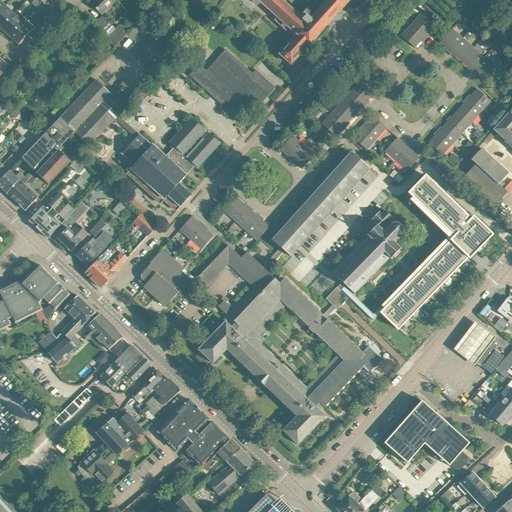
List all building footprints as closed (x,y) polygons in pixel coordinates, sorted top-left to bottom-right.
[(101,15),(115,0),(116,0),(117,1),(118,0),(95,0),(91,5),(101,15)] [(294,38),(279,54),(291,64),(308,45),(309,46),(349,0),(251,0),(257,5),(259,1),(277,17),(275,20),(294,38)] [(47,12),(39,4),(36,8),(35,9),(43,16),(47,12)] [(0,28),(0,29),(14,14),(5,6),(0,11),(0,28)] [(23,22),(14,14),(0,29),(9,37),(23,22)] [(434,26),(421,14),(411,25),(424,37),(434,26)] [(128,34),(119,25),(115,29),(102,17),(93,26),(115,47),(128,34)] [(25,19),(23,22),(9,37),(18,45),(35,28),(25,19)] [(482,24),(478,28),(483,32),(487,28),(482,24)] [(424,37),(411,25),(401,36),(414,48),(424,37)] [(451,52),(463,39),(452,29),(440,42),(451,52)] [(461,62),(473,48),(463,39),(451,52),(461,62)] [(483,39),(479,44),(484,48),(488,43),(483,39)] [(472,71),(484,58),(473,48),(461,62),(472,71)] [(262,103),(272,92),(275,88),(256,70),(252,74),(226,50),(206,71),(199,65),(189,76),(236,118),(255,96),(262,103)] [(0,58),(0,75),(9,66),(0,58)] [(483,81),(495,68),(484,58),(472,71),(483,81)] [(347,79),(343,84),(348,88),(352,83),(347,79)] [(112,122),(122,112),(126,108),(96,80),(86,91),(21,158),(38,174),(59,153),(62,150),(60,148),(74,134),(89,148),(112,122)] [(374,93),(360,81),(351,92),(364,104),(374,93)] [(490,101),(477,89),(467,100),(481,112),(490,101)] [(364,104),(351,92),(341,103),(354,115),(364,104)] [(276,93),(270,99),(274,102),(279,96),(276,93)] [(481,112),(467,100),(458,111),(471,123),(481,112)] [(354,115),(341,103),(331,113),(345,125),(354,115)] [(500,107),(494,113),(497,116),(503,110),(500,107)] [(511,109),(509,113),(495,129),(511,144),(511,109)] [(471,123),(458,111),(448,122),(461,134),(471,123)] [(127,116),(122,112),(112,122),(115,124),(117,121),(124,127),(127,124),(123,120),(127,116)] [(345,125),(331,113),(322,124),(335,136),(345,125)] [(386,129),(373,117),(363,128),(376,140),(386,129)] [(184,174),(193,164),(197,168),(220,143),(208,133),(208,134),(204,130),(205,130),(192,118),(169,143),(176,149),(168,159),(152,145),(151,146),(139,135),(122,154),(134,165),(127,173),(140,185),(144,181),(151,188),(148,192),(161,204),(164,200),(177,211),(191,195),(179,184),(186,175),(184,174)] [(487,120),(484,125),(489,130),(493,125),(487,120)] [(461,134),(448,122),(438,132),(452,144),(461,134)] [(376,140),(363,128),(353,138),(367,151),(376,140)] [(477,130),(472,135),(478,139),(482,134),(477,130)] [(452,144),(438,132),(429,143),(442,155),(452,144)] [(20,135),(13,142),(19,147),(26,140),(20,135)] [(291,159),(303,146),(292,136),(280,149),(291,159)] [(321,136),(315,142),(320,146),(326,140),(321,136)] [(396,161),(408,148),(397,138),(385,151),(396,161)] [(469,141),(464,146),(468,150),(473,144),(469,141)] [(302,169),(314,156),(303,146),(291,159),(302,169)] [(407,171),(419,158),(408,148),(396,161),(407,171)] [(501,182),(508,174),(481,149),(471,160),(477,166),(473,170),(471,169),(462,178),(494,207),(507,193),(501,187),(504,184),(501,182)] [(46,186),(69,164),(59,153),(38,174),(36,176),(46,186)] [(290,257),(363,176),(370,169),(352,153),(272,241),(281,248),(263,267),(266,271),(284,251),(290,257)] [(453,153),(448,158),(454,164),(459,159),(453,153)] [(87,165),(79,157),(71,166),(78,173),(87,165)] [(9,171),(0,180),(0,186),(7,193),(23,176),(20,172),(15,177),(9,171)] [(23,176),(7,193),(25,211),(38,198),(23,184),(28,180),(23,176)] [(73,183),(85,190),(89,183),(78,176),(73,183)] [(451,239),(380,313),(398,330),(404,324),(400,320),(404,316),(408,320),(414,313),(410,310),(414,306),(418,310),(424,303),(420,299),(424,296),(428,299),(434,293),(430,289),(434,285),(438,289),(444,282),(440,279),(444,275),(448,279),(454,272),(450,268),(454,265),(458,268),(464,262),(460,258),(463,255),(467,259),(468,258),(469,259),(470,258),(471,258),(476,253),(477,252),(474,249),(483,241),(485,243),(493,235),(473,217),(469,221),(466,219),(468,217),(425,176),(408,193),(451,235),(451,234),(454,237),(456,239),(454,242),(451,239)] [(399,176),(395,180),(399,184),(403,180),(399,176)] [(66,220),(54,209),(64,198),(58,191),(29,221),(48,238),(61,224),(62,225),(66,220)] [(235,221),(247,208),(237,198),(224,211),(235,221)] [(76,227),(74,225),(81,216),(88,208),(82,203),(75,211),(66,220),(62,225),(66,228),(58,238),(67,247),(66,248),(69,251),(70,250),(72,251),(82,240),(88,234),(78,225),(76,227)] [(120,203),(113,210),(119,215),(125,209),(120,203)] [(246,231),(258,218),(247,208),(235,221),(246,231)] [(324,416),(323,416),(318,410),(322,406),(324,408),(365,365),(370,369),(380,360),(367,348),(363,353),(327,319),(327,320),(326,319),(336,308),(337,310),(348,298),(340,291),(345,285),(347,288),(348,289),(348,288),(353,293),(354,294),(355,294),(385,263),(389,258),(390,259),(391,259),(392,258),(393,257),(394,259),(401,252),(399,250),(400,249),(401,250),(401,249),(401,248),(401,247),(400,247),(395,242),(396,240),(397,241),(403,235),(403,234),(404,231),(404,229),(403,226),(403,225),(400,223),(399,222),(396,221),(390,222),(390,221),(393,218),(392,217),(392,218),(385,211),(384,210),(381,213),(379,211),(378,212),(372,219),(371,220),(373,222),(372,223),(370,221),(369,222),(361,230),(360,231),(361,231),(367,237),(363,241),(332,272),(332,273),(333,274),(338,278),(338,279),(337,279),(338,280),(339,279),(342,282),(337,288),(336,288),(326,299),(332,305),(322,316),(321,315),(322,314),(284,278),(280,283),(280,284),(279,284),(279,283),(266,271),(263,267),(247,252),(241,258),(228,245),(215,259),(224,268),(228,263),(254,288),(234,310),(224,301),(218,307),(223,312),(224,311),(227,314),(226,315),(228,316),(225,320),(227,322),(226,323),(225,322),(212,335),(206,329),(193,343),(199,348),(198,350),(213,364),(227,349),(258,379),(257,380),(259,382),(260,381),(261,381),(262,380),(265,382),(263,384),(264,384),(263,385),(265,387),(297,416),(283,431),(298,445),(325,417),(324,416)] [(107,213),(90,231),(95,236),(112,218),(107,213)] [(132,222),(148,236),(156,227),(141,213),(132,222)] [(190,240),(202,227),(191,217),(179,230),(190,240)] [(257,241),(269,227),(258,218),(246,231),(257,241)] [(201,250),(213,236),(202,227),(190,240),(201,250)] [(83,248),(76,256),(87,266),(94,259),(98,255),(107,245),(99,237),(95,240),(93,238),(83,248)] [(185,276),(181,273),(184,269),(162,249),(150,263),(151,264),(141,275),(141,279),(145,281),(147,284),(143,287),(144,288),(145,287),(149,290),(148,291),(155,297),(156,296),(159,300),(159,301),(165,307),(178,293),(180,295),(192,281),(185,275),(185,276)] [(85,273),(100,288),(116,271),(115,271),(123,263),(117,257),(111,263),(108,260),(112,255),(107,250),(99,259),(92,266),(85,273)] [(224,268),(215,259),(201,274),(210,282),(224,268)] [(43,310),(39,303),(44,299),(51,306),(56,310),(70,295),(58,283),(40,265),(23,281),(22,280),(0,290),(0,293),(4,301),(0,302),(0,330),(11,326),(8,319),(12,317),(15,324),(42,310),(43,310)] [(201,274),(197,278),(206,287),(210,282),(201,274)] [(69,339),(89,320),(96,313),(77,296),(65,309),(75,319),(56,338),(59,342),(64,347),(71,341),(69,339)] [(511,322),(511,297),(509,296),(497,311),(511,323),(511,322)] [(47,319),(56,310),(51,306),(43,310),(42,310),(46,318),(47,319)] [(123,337),(100,314),(87,327),(88,328),(82,334),(87,340),(93,334),(109,350),(123,337)] [(480,370),(482,367),(474,361),(490,340),(495,344),(499,338),(477,322),(455,351),(480,370)] [(504,357),(495,351),(498,347),(497,346),(495,344),(490,340),(474,361),(482,367),(491,374),(498,365),(504,357)] [(57,364),(77,348),(71,341),(64,347),(59,342),(47,352),(57,364)] [(113,389),(121,381),(143,358),(131,345),(100,377),(113,389)] [(507,372),(511,365),(511,355),(509,353),(499,365),(507,372)] [(128,387),(151,365),(143,358),(121,381),(123,384),(122,385),(123,387),(125,385),(127,387),(128,387)] [(156,370),(132,393),(133,398),(137,401),(144,394),(146,396),(147,397),(152,393),(151,392),(154,389),(164,378),(156,370)] [(157,392),(146,404),(148,405),(150,408),(154,403),(155,405),(159,401),(174,385),(166,377),(164,378),(154,389),(157,392)] [(504,397),(511,403),(511,379),(500,394),(504,397)] [(150,408),(147,410),(148,411),(153,416),(166,404),(180,391),(174,385),(159,401),(155,405),(154,403),(150,408)] [(86,388),(64,411),(71,417),(93,395),(86,388)] [(510,417),(511,414),(511,403),(504,397),(497,405),(510,417)] [(228,438),(212,422),(210,424),(207,421),(209,419),(188,399),(174,414),(175,415),(158,432),(177,450),(188,439),(192,443),(185,449),(202,465),(228,438)] [(390,437),(384,443),(404,461),(404,460),(425,437),(428,439),(426,441),(451,463),(449,465),(450,465),(458,472),(471,459),(462,451),(469,443),(463,438),(460,440),(451,432),(454,430),(421,401),(416,407),(419,410),(411,419),(408,416),(397,428),(400,430),(392,439),(390,437)] [(148,405),(140,412),(143,415),(144,414),(145,413),(148,411),(147,410),(150,408),(148,405)] [(510,417),(497,405),(489,414),(502,426),(510,417)] [(148,411),(145,413),(150,418),(153,422),(153,421),(155,420),(156,419),(153,416),(148,411)] [(107,423),(97,433),(106,443),(117,455),(128,445),(132,441),(143,432),(128,414),(119,421),(115,416),(107,423)] [(146,419),(139,425),(143,430),(151,424),(146,419)] [(66,435),(60,440),(64,444),(70,439),(66,435)] [(227,462),(240,449),(230,440),(207,463),(210,467),(220,457),(225,462),(226,461),(227,462)] [(94,451),(81,463),(94,477),(95,476),(101,483),(113,471),(107,465),(117,455),(106,443),(103,445),(103,444),(97,450),(98,450),(95,452),(94,451)] [(241,476),(246,472),(255,464),(240,449),(227,462),(229,465),(208,483),(218,495),(219,494),(224,500),(239,487),(234,481),(241,476)] [(191,469),(183,460),(179,464),(186,473),(191,469)] [(186,473),(179,464),(171,470),(178,479),(186,473)] [(191,469),(186,473),(191,478),(198,472),(194,467),(191,469)] [(376,468),(372,472),(379,477),(382,473),(376,468)] [(178,479),(171,470),(166,474),(174,483),(178,479)] [(468,492),(480,481),(472,473),(457,487),(464,495),(468,492)] [(174,483),(166,474),(162,477),(170,486),(174,483)] [(170,486),(162,477),(158,481),(166,490),(170,486)] [(166,490),(158,481),(154,484),(161,493),(166,490)] [(475,500),(487,489),(480,481),(468,492),(475,500)] [(161,493),(154,484),(150,488),(157,497),(161,493)] [(357,505),(355,503),(360,498),(353,492),(337,509),(340,511),(364,511),(383,491),(376,485),(357,505)] [(157,497),(150,488),(146,491),(153,500),(157,497)] [(483,508),(494,497),(487,489),(475,500),(483,508)] [(448,490),(441,497),(445,501),(452,494),(448,490)] [(153,500),(146,491),(142,495),(149,504),(153,500)] [(291,511),(285,505),(284,507),(284,506),(283,505),(282,504),(281,504),(280,504),(280,505),(279,505),(279,506),(278,507),(266,494),(248,511),(291,511)] [(149,504),(142,495),(137,498),(145,507),(149,504)] [(201,511),(186,495),(176,503),(183,511),(201,511)] [(0,511),(13,511),(12,510),(0,497),(0,511)] [(145,507),(137,498),(133,502),(141,510),(145,507)] [(168,500),(160,507),(164,511),(173,505),(168,500)] [(138,511),(141,510),(133,502),(129,505),(134,511),(138,511)] [(511,511),(511,505),(509,502),(497,511),(511,511)]
